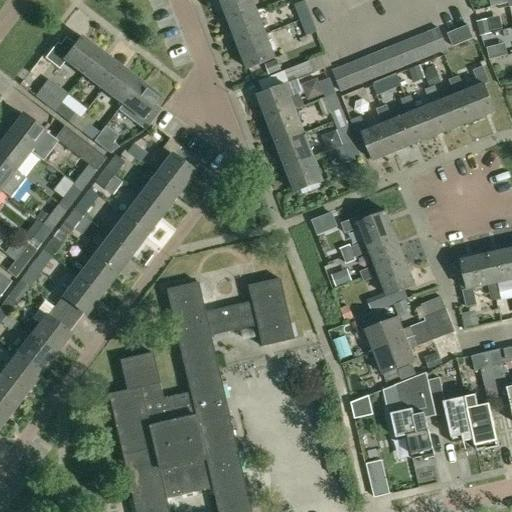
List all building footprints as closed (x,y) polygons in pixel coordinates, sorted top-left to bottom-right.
[(222,0),(231,20),(258,10),(254,0),(222,0)] [(306,1),(295,5),(301,20),(312,16),(306,1)] [(258,10),(231,20),(240,44),(267,33),(258,10)] [(312,16),(301,20),(307,36),(319,32),(312,16)] [(481,36),(492,33),(489,19),(478,21),(481,36)] [(455,46),(476,38),(470,25),(450,33),(455,46)] [(441,28),(432,32),(440,52),(449,49),(441,28)] [(440,52),(432,32),(422,36),(430,56),(440,52)] [(267,33),(240,44),(249,68),(277,58),(267,33)] [(422,36),(412,40),(420,60),(430,56),(422,36)] [(83,75),(101,52),(81,37),(75,45),(65,37),(60,45),(57,42),(44,58),(58,69),(65,61),(83,75)] [(412,40),(403,44),(411,64),(420,60),(412,40)] [(403,44),(393,48),(401,68),(411,64),(403,44)] [(393,48),(383,51),(392,72),(401,68),(393,48)] [(383,51),(374,55),(382,76),(392,72),(383,51)] [(83,75),(102,90),(120,66),(101,52),(83,75)] [(374,55),(364,59),(372,80),(382,76),(374,55)] [(364,59),(354,63),(363,84),(372,80),(364,59)] [(311,62),(284,72),(289,85),(316,75),(311,62)] [(354,63),(345,67),(353,87),(363,84),(354,63)] [(120,66),(102,90),(121,104),(139,81),(120,66)] [(353,87),(345,67),(335,71),(343,91),(353,87)] [(460,93),(471,122),(496,112),(485,86),(490,83),(484,67),(474,70),(481,86),(467,92),(460,76),(450,80),(455,95),(460,93)] [(47,77),(35,96),(55,111),(62,102),(68,94),(47,77)] [(324,95),(325,98),(336,94),(330,78),(329,79),(319,82),(324,95)] [(318,80),(303,86),(309,100),(324,95),(319,82),(318,80)] [(159,95),(139,81),(121,104),(119,108),(139,123),(146,128),(160,108),(153,103),(159,95)] [(260,96),(269,120),(297,109),(297,110),(305,106),(300,93),(292,97),(287,85),(260,96)] [(437,104),(447,132),(471,122),(466,109),(460,93),(455,95),(443,101),(437,86),(426,90),(432,106),(437,104)] [(325,116),(342,110),(336,94),(325,98),(318,100),(325,116)] [(413,95),(403,100),(409,115),(413,113),(424,140),(447,132),(437,104),(419,112),(413,95)] [(75,113),(62,102),(55,111),(69,122),(75,113)] [(389,122),(400,150),(424,140),(413,113),(409,115),(395,120),(389,105),(379,109),(384,124),(389,122)] [(297,109),(269,120),(278,144),(306,133),(297,109)] [(5,134),(29,152),(44,132),(20,114),(5,134)] [(365,133),(375,160),(400,150),(389,122),(384,124),(369,131),(362,116),(351,121),(357,136),(365,133)] [(93,141),(100,132),(87,123),(81,131),(93,141)] [(337,130),(343,146),(355,141),(349,126),(337,130)] [(61,145),(80,159),(96,170),(106,158),(71,132),(61,145)] [(116,145),(100,132),(93,141),(107,152),(109,149),(112,151),(116,145)] [(278,144),(287,168),(315,157),(316,157),(306,133),(278,144)] [(29,152),(5,134),(0,141),(0,160),(24,179),(24,178),(15,171),(29,152)] [(337,149),(342,164),(361,157),(355,142),(337,149)] [(127,152),(140,163),(148,153),(134,143),(127,152)] [(154,176),(178,194),(194,174),(192,172),(199,163),(180,148),(173,158),(170,155),(154,176)] [(104,170),(114,177),(125,162),(115,154),(104,170)] [(315,157),(287,168),(297,192),(325,181),(315,157)] [(24,179),(0,160),(0,190),(9,197),(24,179)] [(59,171),(75,176),(79,166),(62,161),(59,171)] [(94,183),(104,190),(114,177),(104,170),(94,183)] [(90,180),(82,174),(73,185),(81,192),(90,180)] [(139,196),(163,215),(178,194),(154,176),(153,176),(139,196)] [(63,199),(59,203),(68,209),(81,192),(73,185),(63,199)] [(74,210),(84,216),(94,202),(85,196),(74,210)] [(123,217),(148,234),(163,215),(139,196),(123,217)] [(59,203),(44,222),(53,229),(68,209),(59,203)] [(68,236),(84,216),(74,210),(57,230),(68,236)] [(362,228),(370,248),(398,237),(388,213),(360,223),(358,217),(342,223),(347,233),(362,228)] [(318,237),(338,229),(332,215),(313,223),(318,237)] [(147,235),(123,217),(108,237),(132,255),(147,235)] [(42,244),(53,229),(44,222),(33,237),(42,244)] [(42,250),(53,257),(63,243),(53,236),(42,250)] [(132,255),(108,237),(93,257),(117,275),(132,255)] [(406,261),(398,237),(370,248),(367,243),(352,248),(356,258),(371,252),(379,272),(406,261)] [(16,278),(37,250),(28,243),(7,271),(16,278)] [(21,279),(30,287),(53,257),(42,250),(41,250),(21,279)] [(511,251),(488,257),(494,284),(488,286),(492,304),(503,301),(499,284),(511,280),(511,251)] [(117,275),(93,257),(78,276),(101,295),(117,275)] [(477,307),(473,289),(488,286),(494,284),(488,257),(462,263),(462,260),(456,261),(467,309),(477,307)] [(389,297),(416,286),(406,261),(379,272),(376,266),(361,272),(366,284),(380,277),(389,297)] [(243,275),(204,286),(210,305),(248,293),(243,275)] [(62,298),(86,316),(101,295),(78,276),(62,298)] [(0,307),(0,310),(6,314),(30,287),(21,279),(0,307)] [(191,393),(164,399),(153,352),(120,360),(128,390),(109,395),(127,471),(129,479),(238,453),(211,336),(258,324),(263,345),(294,338),(280,279),(249,287),(253,303),(206,314),(199,283),(167,290),(191,393)] [(456,332),(448,312),(437,317),(445,337),(456,332)] [(45,315),(31,335),(57,355),(72,335),(45,316),(45,315)] [(445,337),(437,317),(427,321),(431,332),(434,341),(445,337)] [(399,319),(367,331),(376,353),(431,332),(427,321),(403,329),(399,319)] [(431,332),(376,353),(385,376),(387,381),(388,383),(401,378),(398,370),(416,363),(411,350),(434,341),(431,332)] [(57,355),(31,335),(16,354),(42,374),(57,355)] [(510,397),(511,406),(511,384),(509,385),(501,349),(488,352),(499,400),(510,397)] [(482,370),(489,402),(499,400),(488,352),(472,356),(476,371),(482,370)] [(42,374),(16,354),(2,373),(28,393),(42,374)] [(426,461),(436,458),(428,420),(437,418),(433,395),(429,380),(428,372),(397,384),(401,408),(392,412),(398,441),(408,439),(414,461),(425,458),(426,461)] [(28,393),(2,373),(0,375),(0,401),(14,412),(28,393)] [(429,380),(433,395),(444,392),(441,378),(429,380)] [(322,391),(312,393),(315,408),(326,406),(322,391)] [(490,407),(479,409),(476,397),(466,400),(475,442),(477,451),(486,449),(486,450),(499,447),(490,407)] [(445,404),(454,446),(475,442),(466,399),(445,404)] [(0,429),(14,412),(0,401),(0,429)] [(455,452),(444,453),(448,483),(458,481),(455,452)] [(251,511),(238,453),(129,479),(136,511),(167,511),(164,500),(212,490),(217,511),(251,511)]
